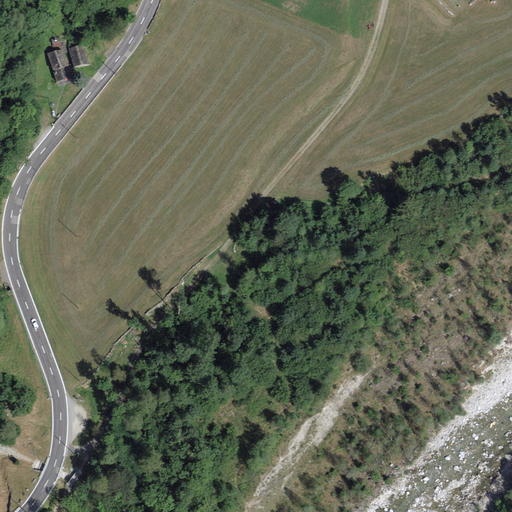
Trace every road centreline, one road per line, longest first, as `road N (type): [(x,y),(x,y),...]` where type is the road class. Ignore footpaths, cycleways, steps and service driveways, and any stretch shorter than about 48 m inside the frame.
road 1 (track): [(58,450),(87,448),(99,438),(144,339),(354,84),(385,0)]
road 2 (tertiary): [(26,511),(56,459),(60,406),(14,271),(11,211),(31,166),(153,0)]
